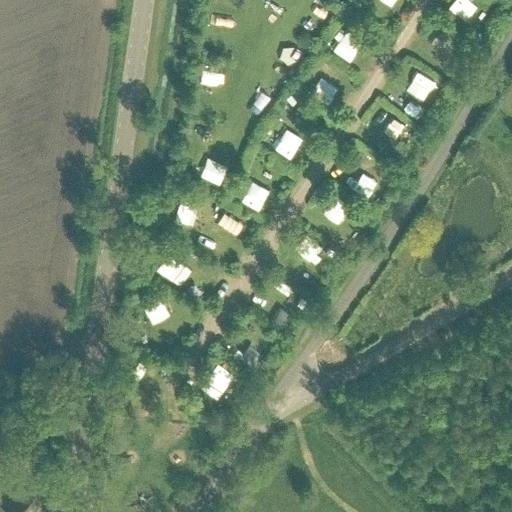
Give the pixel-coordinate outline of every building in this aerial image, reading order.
[(453,0),(450,2),(460,16),(477,4),(474,0),(453,0)] [(349,40),(342,51),(359,62),(367,51),(349,40)] [(419,67),(413,97),(432,101),(438,71),(419,67)] [(402,129),(409,121),(396,109),(388,118),(402,129)] [(279,148),(299,157),(306,140),(286,131),(279,148)] [(369,177),(382,161),(365,148),(353,164),(369,177)] [(257,180),(252,189),(268,199),(274,190),(257,180)] [(248,192),(245,201),(266,207),(268,198),(248,192)] [(201,229),(208,214),(188,205),(181,220),(201,229)] [(330,214),(324,227),(339,233),(344,221),(330,214)] [(314,260),(326,245),(309,231),(297,247),(314,260)] [(217,237),(212,248),(230,255),(235,244),(217,237)] [(171,300),(158,307),(169,328),(182,321),(171,300)] [(270,351),(278,336),(259,326),(251,342),(270,351)] [(225,362),(209,387),(228,399),(244,375),(225,362)] [(39,509),(39,491),(0,490),(0,511),(28,511),(29,510),(39,509)]
